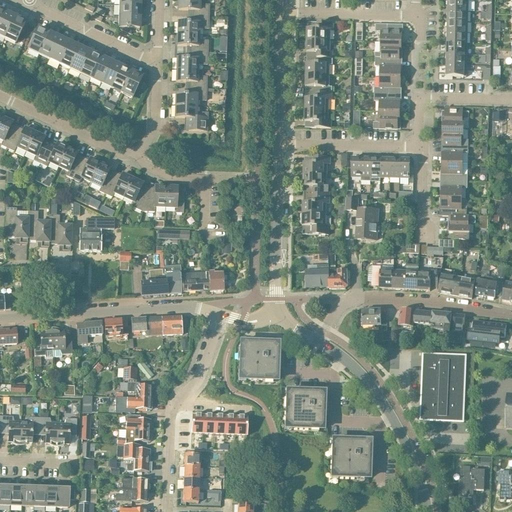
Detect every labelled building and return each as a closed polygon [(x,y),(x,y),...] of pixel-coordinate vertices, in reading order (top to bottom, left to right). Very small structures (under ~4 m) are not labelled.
[(199,6),(199,0),(178,0),(178,11),(192,11),(192,17),(208,18),(209,6),(199,6)] [(467,13),(468,2),(465,2),(448,1),(447,12),(467,13)] [(139,18),(140,7),(119,6),(118,17),(139,18)] [(467,23),(467,13),(447,12),(447,23),(467,23)] [(0,37),(4,39),(14,18),(4,13),(0,21),(0,37)] [(139,29),(139,18),(118,17),(118,28),(121,28),(121,30),(120,30),(130,35),(129,34),(129,29),(139,29)] [(208,30),(208,18),(192,17),(192,24),(178,23),(177,35),(198,36),(198,29),(208,30)] [(14,18),(4,39),(15,44),(25,23),(14,18)] [(306,41),(333,42),(330,42),(330,31),(333,31),(333,24),(319,24),(310,23),(310,30),(307,30),(306,41)] [(467,34),(467,23),(447,23),(447,34),(467,34)] [(381,43),(401,44),(401,32),(400,32),(400,26),(403,27),(403,26),(376,25),(375,32),(381,33),(381,43),(377,43),(381,43)] [(38,55),(48,34),(38,29),(28,50),(38,55)] [(49,60),(59,39),(48,34),(38,55),(49,60)] [(467,45),(467,34),(447,34),(447,45),(467,45)] [(198,42),(198,36),(177,35),(177,47),(191,47),(191,53),(207,54),(207,42),(198,42)] [(59,65),(69,44),(59,39),(49,60),(59,65)] [(333,42),(306,41),(306,53),(310,53),(310,59),(332,59),(333,53),(330,53),(330,42),(333,42)] [(401,55),(401,44),(381,43),(380,54),(375,53),(375,60),(402,61),(399,61),(399,55),(401,55)] [(69,70),(79,49),(69,44),(59,65),(69,70)] [(466,56),(467,45),(447,45),(446,55),(466,56)] [(80,75),(90,54),(79,49),(69,70),(80,75)] [(207,66),(207,54),(191,53),(191,59),(176,59),(176,71),(197,71),(197,65),(207,66)] [(90,79),(100,59),(90,54),(80,75),(90,79)] [(466,67),(466,56),(446,55),(446,66),(466,67)] [(100,84),(110,63),(100,59),(90,79),(100,84)] [(332,66),(332,59),(310,59),(309,64),(306,64),(306,76),(332,77),(329,77),(329,66),(332,66)] [(402,61),(375,60),(375,67),(380,67),(380,78),(377,78),(380,78),(400,78),(401,67),(399,67),(399,61),(402,61)] [(111,89),(121,68),(110,63),(100,84),(111,89)] [(466,78),(466,67),(446,66),(446,77),(466,78)] [(121,94),(131,73),(121,68),(111,89),(121,94)] [(197,78),(197,71),(176,71),(176,83),(190,83),(190,89),(206,90),(206,78),(197,78)] [(131,73),(121,94),(132,99),(142,78),(131,73)] [(332,77),(306,76),(305,88),(309,88),(309,94),(332,94),(332,88),(329,88),(329,77),(332,77)] [(400,89),(400,78),(380,78),(379,88),(374,88),(374,95),(401,96),(401,95),(398,95),(398,89),(400,89)] [(175,95),(175,107),(183,107),(196,107),(200,108),(201,101),(206,101),(206,90),(190,89),(189,95),(175,95)] [(331,100),(332,94),(309,94),(309,99),(305,99),(305,111),(331,111),(328,111),(329,100),(331,100)] [(401,96),(374,95),(374,102),(379,102),(379,112),(376,112),(376,113),(379,113),(399,113),(400,102),(398,102),(398,96),(401,96)] [(105,104),(103,108),(112,113),(114,108),(105,104)] [(175,107),(175,119),(189,119),(189,120),(188,132),(207,132),(207,120),(207,114),(200,114),(200,108),(196,107),(183,107),(175,107)] [(331,112),(331,111),(305,111),(304,123),(308,123),(308,129),(316,129),(331,129),(331,123),(328,123),(328,112),(331,112)] [(442,130),(463,130),(466,130),(463,130),(463,120),(469,120),(469,113),(442,112),(442,113),(445,113),(444,119),(443,119),(442,130)] [(399,124),(399,113),(379,113),(379,123),(373,123),(373,130),(397,131),(397,124),(399,124)] [(493,113),(492,121),(500,121),(501,113),(493,113)] [(7,150),(17,128),(12,125),(13,124),(8,121),(8,120),(2,118),(0,122),(0,140),(3,142),(1,146),(7,150)] [(26,153),(35,133),(29,130),(29,131),(24,129),(23,131),(17,128),(7,150),(14,153),(16,148),(26,153)] [(463,141),(463,130),(442,130),(442,141),(444,141),(444,147),(468,148),(468,141),(463,141)] [(40,165),(50,143),(44,141),(45,139),(40,137),(41,136),(35,133),(26,153),(35,157),(33,162),(40,165)] [(58,168),(67,148),(62,145),(61,147),(56,144),(55,146),(50,143),(40,165),(47,168),(49,164),(58,168)] [(468,155),(468,148),(444,147),(444,153),(442,153),(442,165),(462,165),(465,165),(462,165),(462,154),(468,155)] [(72,180),(83,159),(77,156),(78,154),(73,152),(73,151),(67,148),(58,168),(68,173),(66,177),(72,180)] [(303,176),(330,176),(327,176),(327,165),(330,165),(330,159),(316,158),(307,158),(307,164),(304,164),(303,176)] [(91,183),(100,163),(94,161),(93,163),(83,159),(72,180),(79,183),(81,179),(91,183)] [(361,178),(361,159),(351,159),(351,178),(361,178)] [(361,178),(361,182),(370,182),(370,178),(371,160),(361,159),(361,178)] [(380,183),(380,179),(380,160),(371,160),(370,178),(370,182),(380,183)] [(390,179),(390,160),(380,160),(380,179),(390,179)] [(399,179),(400,160),(390,160),(390,179),(399,179)] [(400,160),(399,179),(409,179),(410,160),(400,160)] [(105,196),(115,174),(109,171),(110,170),(105,167),(106,166),(100,163),(91,183),(100,188),(98,192),(105,196)] [(12,164),(10,170),(16,172),(18,167),(12,164)] [(462,175),(462,165),(442,165),(441,176),(443,176),(443,182),(467,183),(467,176),(462,175)] [(15,176),(7,172),(7,181),(15,182),(15,176)] [(123,199),(133,179),(127,176),(126,177),(121,175),(121,177),(115,174),(105,196),(112,199),(114,194),(123,199)] [(330,176),(303,176),(303,187),(307,188),(306,196),(329,196),(329,187),(327,187),(327,176),(330,176)] [(142,213),(148,189),(142,187),(143,185),(138,183),(138,182),(133,179),(123,199),(133,203),(131,208),(142,213)] [(467,189),(467,183),(443,182),(443,188),(441,188),(441,199),(461,200),(464,200),(461,200),(462,189),(467,189)] [(165,209),(166,187),(159,187),(159,188),(154,188),(154,190),(148,189),(142,213),(154,213),(154,208),(165,209)] [(166,187),(165,209),(175,209),(175,214),(183,214),(184,191),(177,191),(177,189),(172,188),(172,187),(166,187)] [(329,205),(329,196),(306,196),(306,204),(303,204),(302,215),(329,216),(326,216),(326,205),(329,205)] [(376,241),(377,226),(374,226),(375,211),(367,211),(367,210),(365,210),(365,211),(358,210),(359,200),(354,200),(346,199),(345,211),(358,212),(357,225),(362,226),(361,240),(376,241)] [(461,210),(461,200),(441,199),(440,210),(442,210),(442,217),(451,217),(466,217),(466,210),(461,210)] [(27,220),(16,219),(16,209),(6,209),(5,238),(14,238),(14,239),(19,240),(19,245),(27,245),(27,242),(27,220)] [(49,223),(48,223),(37,223),(38,213),(27,213),(27,220),(27,242),(36,242),(36,243),(41,243),(41,248),(48,248),(49,245),(48,245),(49,223)] [(329,216),(302,215),(302,227),(306,227),(305,236),(314,236),(328,236),(329,227),(326,227),(326,216),(329,216)] [(70,252),(71,227),(59,227),(59,217),(49,216),(48,223),(49,223),(48,245),(49,245),(57,246),(57,247),(62,247),(62,252),(70,252)] [(475,224),(475,217),(466,217),(451,217),(451,223),(449,223),(449,235),(454,235),(453,240),(469,240),(469,235),(470,224),(475,224)] [(79,230),(79,253),(100,253),(101,230),(113,230),(113,220),(86,219),(86,230),(79,230)] [(157,231),(157,239),(179,240),(179,232),(157,231)] [(188,233),(179,232),(179,240),(188,241),(188,233)] [(120,254),(119,262),(129,263),(129,255),(120,254)] [(335,262),(328,263),(328,266),(329,287),(329,290),(345,290),(348,287),(347,272),(339,272),(335,272),(335,262)] [(483,269),(481,278),(488,279),(490,270),(491,265),(485,264),(484,268),(483,267),(483,269)] [(306,288),(329,287),(328,266),(317,267),(317,273),(306,273),(306,288)] [(498,272),(496,282),(503,284),(505,274),(507,268),(500,267),(498,272)] [(391,290),(393,273),(381,273),(381,268),(374,268),(373,283),(380,283),(379,289),(391,290)] [(170,296),(169,285),(166,285),(165,275),(162,275),(162,271),(148,271),(149,284),(142,285),(142,297),(170,296)] [(169,285),(170,296),(181,295),(179,276),(179,273),(165,274),(165,275),(166,285),(169,285)] [(404,291),(405,274),(393,273),(391,290),(404,291)] [(418,275),(416,291),(430,292),(430,286),(436,286),(437,273),(431,273),(431,275),(418,275)] [(210,293),(209,281),(206,281),(206,274),(190,276),(190,277),(181,278),(182,293),(209,292),(210,293)] [(210,293),(223,292),(222,275),(213,276),(213,274),(206,274),(206,281),(209,281),(210,293)] [(416,291),(418,275),(405,274),(404,291),(416,291)] [(457,297),(460,279),(442,276),(441,279),(438,293),(438,294),(457,297)] [(457,297),(471,300),(475,282),(460,279),(457,297)] [(484,297),(487,281),(484,280),(483,282),(477,281),(475,296),(484,297)] [(511,280),(510,280),(509,285),(505,284),(502,301),(510,303),(510,304),(511,303),(511,280)] [(487,281),(484,297),(495,299),(497,284),(488,283),(488,281),(487,281)] [(413,325),(414,311),(400,310),(398,327),(413,327),(413,325)] [(381,315),(381,311),(361,311),(362,327),(381,327),(381,332),(387,332),(386,314),(381,315)] [(432,313),(428,313),(414,311),(413,325),(431,326),(432,313)] [(431,326),(430,329),(449,331),(450,326),(451,315),(452,315),(432,313),(431,326)] [(452,336),(459,336),(460,325),(464,326),(465,316),(454,315),(452,336)] [(161,319),(162,337),(182,336),(181,317),(161,319)] [(145,338),(162,337),(161,319),(130,320),(130,321),(131,321),(131,334),(145,333),(145,338)] [(120,322),(120,321),(104,322),(105,338),(121,337),(121,336),(127,336),(126,322),(120,322)] [(85,325),(76,325),(77,346),(90,345),(89,337),(101,337),(101,323),(85,324),(85,325)] [(468,330),(466,342),(499,346),(499,338),(504,338),(506,326),(473,323),(472,330),(468,330)] [(0,346),(16,345),(15,329),(0,330),(0,346)] [(33,333),(34,358),(44,357),(44,359),(53,359),(51,329),(47,329),(44,331),(44,332),(45,332),(40,332),(40,343),(34,343),(33,333)] [(58,331),(59,331),(59,330),(55,329),(51,329),(53,359),(61,358),(61,357),(71,356),(70,331),(70,342),(64,342),(63,331),(59,332),(58,331)] [(280,361),(281,341),(261,341),(261,344),(241,343),(240,354),(242,354),(242,361),(240,361),(240,375),(245,380),(265,381),(265,379),(271,379),(271,381),(276,381),(277,365),(274,365),(274,361),(280,361)] [(448,357),(448,356),(441,356),(441,357),(425,356),(425,364),(423,364),(423,371),(425,371),(424,383),(423,383),(422,390),(424,390),(423,403),(422,403),(421,410),(423,410),(423,418),(438,418),(438,421),(446,422),(446,418),(462,419),(462,411),(463,412),(464,405),(462,404),(463,392),(464,392),(464,385),(463,385),(463,372),(465,372),(465,365),(464,365),(464,358),(448,357)] [(118,361),(117,369),(123,369),(123,380),(128,381),(127,384),(127,393),(135,393),(135,399),(151,399),(151,387),(142,386),(142,384),(136,384),(136,381),(136,370),(126,370),(127,361),(118,361)] [(326,410),(327,390),(307,389),(307,393),(287,392),(286,403),(288,403),(288,410),(286,410),(286,424),(291,429),(311,430),(311,428),(317,428),(317,430),(322,430),(323,414),(320,414),(320,409),(326,410)] [(115,398),(115,413),(134,414),(134,410),(151,411),(151,399),(135,399),(122,398),(115,398)] [(39,419),(38,433),(45,434),(45,444),(49,444),(49,445),(53,447),(57,448),(57,424),(51,424),(49,419),(47,419),(47,415),(39,415),(39,419)] [(126,417),(125,431),(150,432),(150,421),(140,420),(140,417),(126,416),(126,417)] [(192,416),(191,435),(202,436),(203,416),(192,416)] [(203,416),(202,436),(213,436),(214,416),(203,416)] [(214,416),(213,436),(224,436),(225,417),(214,416)] [(19,446),(20,423),(14,423),(12,418),(2,417),(1,432),(8,432),(8,443),(12,443),(12,444),(14,445),(16,446),(17,446),(19,446)] [(225,417),(224,436),(235,437),(235,417),(225,417)] [(235,417),(235,437),(246,437),(247,418),(235,417)] [(38,433),(39,419),(29,418),(27,423),(20,423),(19,446),(21,446),(23,446),(25,445),(27,445),(27,444),(32,444),(32,433),(38,433)] [(57,424),(57,448),(58,448),(60,447),(62,447),(64,446),(64,445),(69,445),(69,437),(76,438),(76,420),(66,420),(64,425),(57,424)] [(117,439),(117,446),(124,446),(125,446),(134,446),(134,442),(149,443),(150,432),(125,431),(125,439),(117,439)] [(372,458),(373,439),(353,438),(353,442),(333,441),(332,452),(334,452),(334,459),(332,459),(332,473),(336,478),(357,479),(357,477),(363,477),(363,479),(368,479),(369,463),(366,463),(366,458),(372,458)] [(124,446),(123,460),(133,461),(149,461),(149,451),(139,450),(139,446),(134,446),(125,446),(124,446)] [(184,467),(199,467),(199,456),(184,455),(184,467)] [(148,473),(149,461),(133,461),(133,466),(127,466),(126,472),(148,473)] [(199,479),(199,467),(184,467),(183,479),(199,479)] [(484,492),(484,471),(469,471),(469,473),(464,473),(464,480),(461,480),(461,484),(460,491),(461,491),(461,495),(465,495),(466,496),(467,496),(467,495),(471,495),(471,496),(473,496),(473,490),(476,491),(484,492)] [(510,501),(511,501),(511,499),(511,476),(508,476),(508,472),(507,472),(507,473),(498,472),(497,485),(500,485),(500,496),(500,501),(504,501),(505,502),(506,501),(510,501)] [(198,491),(199,479),(183,479),(183,490),(198,491)] [(148,481),(122,480),(121,491),(148,492),(148,481)] [(11,489),(10,489),(6,489),(6,485),(0,485),(0,506),(10,507),(11,489)] [(21,507),(22,489),(17,489),(18,486),(10,485),(10,489),(11,489),(10,507),(21,507)] [(34,490),(34,486),(27,486),(27,489),(22,489),(21,507),(33,508),(34,490)] [(46,490),(46,487),(38,487),(38,490),(34,490),(33,508),(44,508),(45,490),(46,490)] [(57,490),(57,487),(50,487),(50,490),(46,490),(45,490),(44,508),(56,508),(56,490),(57,490)] [(56,490),(56,508),(68,509),(68,502),(74,502),(74,488),(61,487),(61,491),(57,490),(56,490)] [(198,504),(198,491),(183,490),(182,503),(198,504)] [(116,502),(147,503),(148,492),(121,491),(123,491),(123,496),(116,496),(116,502)] [(207,492),(206,499),(212,499),(214,502),(220,502),(220,493),(207,492)]
